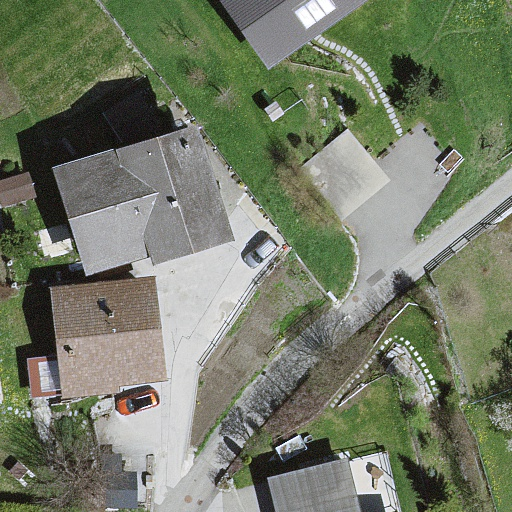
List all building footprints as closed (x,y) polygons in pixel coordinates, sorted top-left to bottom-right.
[(200,0),(222,33),(273,0),(200,0)] [(315,147),(347,195),(386,169),(354,121),(315,147)] [(208,130),(65,167),(94,271),(248,241),(208,130)] [(156,279),(54,287),(73,407),(165,383),(156,279)] [(368,511),(355,459),(272,478),(278,511),(368,511)]
